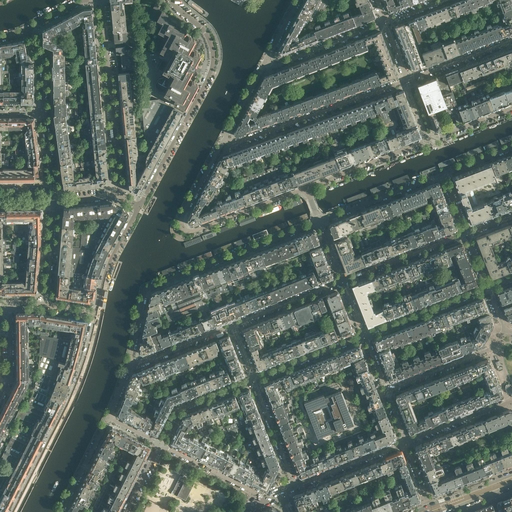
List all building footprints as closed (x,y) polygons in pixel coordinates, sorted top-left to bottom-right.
[(124,8),(122,0),(118,0),(117,0),(111,0),(112,9),(124,8)] [(319,0),(305,0),(303,5),(318,13),(322,8),(325,3),(323,2),(319,0)] [(375,18),(368,0),(358,4),(362,13),(352,17),(355,25),(375,18)] [(404,7),(401,0),(396,0),(397,0),(398,5),(395,6),(397,10),(404,7)] [(469,8),(465,0),(463,0),(461,1),(465,13),(468,12),(467,9),(469,8)] [(475,9),(471,0),(465,0),(469,8),(472,7),(473,10),(475,9)] [(511,2),(511,0),(505,0),(497,3),(496,4),(497,6),(499,5),(503,16),(499,18),(495,19),(498,25),(498,26),(502,37),(506,35),(511,33),(511,2)] [(465,13),(461,1),(456,3),(460,12),(462,11),(463,13),(465,13)] [(460,12),(456,3),(451,5),(456,16),(459,15),(458,12),(460,12)] [(397,10),(395,6),(395,4),(387,7),(389,13),(397,10)] [(303,5),(297,16),(305,20),(309,23),(314,18),(315,18),(318,13),(303,5)] [(456,16),(451,5),(447,6),(450,15),(453,14),(454,17),(456,16)] [(450,15),(447,6),(442,8),(446,20),(449,19),(448,16),(450,15)] [(125,20),(124,8),(112,9),(113,21),(125,20)] [(446,20),(442,8),(437,10),(441,19),(443,18),(444,21),(446,20)] [(88,13),(92,13),(92,9),(83,10),(78,13),(81,18),(85,16),(87,15),(87,14),(88,14),(88,13)] [(441,19),(437,10),(433,12),(437,24),(439,23),(438,20),(441,19)] [(186,82),(201,55),(199,54),(196,53),(194,52),(193,55),(189,52),(195,40),(194,39),(191,38),(190,37),(190,38),(189,37),(187,39),(183,37),(187,30),(186,29),(182,27),(181,26),(180,29),(175,27),(178,22),(176,22),(176,21),(173,20),(171,19),(170,21),(166,19),(168,15),(167,14),(163,12),(162,11),(157,20),(158,21),(162,23),(163,23),(158,32),(159,33),(163,35),(164,36),(166,33),(169,34),(160,51),(161,52),(159,55),(163,57),(165,54),(166,54),(163,60),(168,62),(162,72),(164,73),(165,74),(163,77),(159,79),(156,83),(158,88),(166,92),(164,94),(165,95),(165,96),(168,97),(169,97),(170,97),(171,95),(175,98),(173,102),(185,109),(198,85),(197,84),(194,82),(192,81),(191,84),(186,82)] [(355,25),(352,17),(351,14),(350,12),(345,13),(351,27),(355,25)] [(437,24),(433,12),(428,14),(431,23),(434,22),(435,24),(437,24)] [(82,20),(81,18),(78,13),(73,15),(77,24),(80,23),(80,22),(80,21),(82,20)] [(93,20),(92,13),(88,13),(88,14),(87,14),(87,15),(85,16),(81,18),(82,20),(83,20),(84,21),(93,20)] [(351,27),(345,13),(343,14),(345,19),(342,20),(346,29),(351,27)] [(431,23),(428,14),(423,15),(427,24),(429,23),(430,26),(432,25),(431,23)] [(77,24),(73,15),(67,18),(72,27),(77,24)] [(431,36),(427,24),(423,15),(418,17),(423,29),(426,38),(431,36)] [(303,23),(305,20),(297,16),(294,22),(302,26),(304,23),(303,23)] [(346,29),(342,20),(340,21),(338,16),(336,17),(336,19),(341,31),(346,29)] [(423,29),(418,17),(414,19),(417,28),(419,27),(420,30),(423,29)] [(72,27),(67,18),(62,21),(67,30),(72,27)] [(341,31),(336,19),(334,19),(335,23),(333,24),(336,33),(341,31)] [(405,27),(408,26),(412,25),(413,28),(412,28),(418,43),(422,41),(418,29),(417,28),(414,19),(411,20),(409,21),(410,21),(407,22),(404,23),(394,26),(411,70),(413,71),(421,68),(420,66),(405,27)] [(126,31),(125,20),(113,21),(114,32),(126,31)] [(67,30),(62,21),(57,24),(62,33),(67,30)] [(336,33),(333,24),(330,25),(329,21),(327,22),(332,35),(336,33)] [(301,29),(302,26),(294,22),(291,28),(298,31),(299,32),(300,28),(301,29)] [(332,35),(327,22),(324,23),(326,26),(323,27),(327,37),(332,35)] [(62,33),(57,24),(51,27),(56,35),(58,35),(62,33)] [(327,37),(323,27),(321,28),(320,25),(317,26),(322,39),(327,37)] [(497,39),(493,27),(491,28),(490,25),(486,27),(487,29),(485,30),(489,42),(494,40),(497,39)] [(502,37),(498,26),(498,25),(493,27),(497,39),(502,37)] [(322,39),(317,26),(315,27),(316,30),(314,31),(314,32),(317,40),(322,39)] [(56,35),(51,27),(43,31),(43,32),(43,36),(54,36),(56,35)] [(296,35),(298,31),(291,28),(288,33),(296,38),(299,36),(296,35)] [(485,43),(480,32),(478,32),(478,30),(473,32),(474,34),(472,35),(476,46),(485,43)] [(489,42),(485,30),(480,32),(485,43),(489,42)] [(128,41),(127,31),(126,31),(114,32),(115,43),(128,41)] [(317,40),(314,32),(311,33),(310,32),(308,33),(312,43),(317,40)] [(383,37),(381,32),(372,35),(373,38),(374,40),(383,37)] [(294,40),(296,38),(288,33),(284,41),(290,44),(290,43),(290,42),(292,39),(294,40)] [(312,43),(308,33),(306,34),(306,35),(302,36),(303,37),(306,45),(312,43)] [(371,39),(373,38),(372,35),(364,38),(366,43),(372,41),(371,39)] [(472,48),(468,36),(466,37),(465,35),(461,36),(462,39),(460,39),(464,51),(472,48)] [(476,46),(472,35),(468,36),(472,48),(476,46)] [(306,45),(303,37),(299,38),(299,36),(296,38),(300,47),(306,45)] [(375,46),(385,42),(383,37),(374,40),(373,41),(372,42),(370,43),(371,47),(375,46)] [(300,47),(296,38),(294,40),(295,42),(291,44),(290,43),(290,44),(292,50),(300,47)] [(369,52),(366,43),(364,38),(354,42),(358,51),(360,56),(369,52)] [(464,51),(460,39),(455,41),(453,42),(452,40),(448,41),(449,44),(443,46),(447,58),(452,56),(454,55),(460,53),(464,51)] [(25,47),(24,41),(12,43),(13,50),(25,48),(25,47)] [(292,50),(290,44),(284,41),(279,50),(282,54),(292,50)] [(358,51),(354,42),(349,45),(352,54),(358,51)] [(386,47),(385,42),(375,46),(377,50),(386,47)] [(135,69),(133,48),(127,49),(126,45),(123,46),(116,47),(116,54),(120,54),(122,70),(135,69)] [(352,54),(349,45),(343,47),(346,56),(352,54)] [(447,58),(443,46),(423,54),(426,63),(427,63),(427,65),(447,58)] [(346,56),(343,47),(337,49),(341,58),(346,56)] [(388,52),(386,47),(377,50),(379,55),(388,52)] [(25,49),(25,48),(13,50),(14,52),(16,52),(17,56),(27,54),(27,53),(26,52),(26,51),(26,50),(26,49),(25,49)] [(341,58),(337,49),(331,52),(335,61),(341,58)] [(511,69),(507,59),(511,57),(511,49),(459,69),(459,70),(459,69),(463,79),(482,72),(483,75),(504,67),(505,70),(510,68),(510,69),(511,69)] [(335,61),(331,52),(326,54),(329,63),(335,61)] [(390,56),(388,52),(379,55),(381,60),(390,56)] [(329,63),(326,54),(320,56),(323,65),(329,63)] [(323,65),(320,56),(308,60),(308,61),(312,70),(323,65)] [(392,61),(390,56),(381,60),(382,65),(392,61)] [(34,67),(33,61),(31,59),(22,60),(23,67),(34,67)] [(312,70),(308,61),(302,63),(306,72),(312,70)] [(394,66),(392,61),(382,65),(384,70),(394,66)] [(306,72),(302,63),(297,65),(300,74),(306,72)] [(300,74),(297,65),(291,67),(294,76),(300,74)] [(396,71),(394,66),(384,70),(386,75),(387,75),(387,74),(396,71)] [(294,76),(291,67),(285,70),(289,79),(294,76)] [(289,79),(285,70),(279,72),(283,81),(289,79)] [(461,80),(458,70),(445,74),(449,84),(454,82),(454,84),(457,83),(457,81),(461,80)] [(398,76),(396,71),(387,74),(387,75),(388,77),(389,80),(398,76)] [(283,81),(279,72),(274,74),(277,83),(283,81)] [(381,83),(379,78),(377,73),(368,77),(371,86),(381,83)] [(277,83),(274,74),(273,74),(267,76),(269,80),(269,83),(271,86),(277,83)] [(458,107),(455,100),(454,97),(451,89),(449,84),(445,74),(417,85),(426,107),(435,132),(440,130),(443,128),(439,118),(436,120),(433,111),(446,106),(448,112),(458,108),(458,107)] [(271,86),(269,83),(269,80),(267,76),(264,77),(261,84),(269,89),(271,86)] [(371,86),(368,77),(362,79),(365,88),(371,86)] [(365,88),(362,79),(356,81),(359,90),(365,88)] [(359,90),(356,81),(350,83),(353,92),(359,90)] [(353,92),(350,83),(344,85),(348,95),(353,92)] [(267,94),(269,89),(261,84),(258,90),(267,94)] [(348,95),(344,85),(338,88),(342,97),(348,95)] [(342,97),(338,88),(332,90),(336,99),(342,97)] [(509,103),(504,89),(500,90),(505,104),(509,103)] [(259,108),(267,94),(258,90),(255,95),(253,98),(250,104),(259,108)] [(336,99),(332,90),(321,94),(324,103),(324,104),(336,99)] [(505,104),(500,90),(496,92),(502,106),(505,104)] [(408,103),(403,91),(395,94),(395,95),(393,96),(396,104),(397,107),(408,103)] [(502,106),(496,92),(488,95),(494,109),(502,106)] [(324,103),(321,94),(315,96),(318,105),(324,103)] [(396,104),(393,96),(392,95),(386,97),(390,106),(396,104)] [(494,109),(488,95),(486,95),(487,98),(486,99),(490,110),(494,109)] [(318,105),(315,96),(309,98),(313,107),(318,105)] [(490,110),(486,99),(485,96),(477,99),(478,102),(482,113),(490,110)] [(388,110),(387,108),(390,106),(386,97),(379,99),(389,123),(391,122),(394,120),(392,115),(388,116),(386,111),(388,110)] [(313,107),(309,98),(298,103),(301,112),(313,108),(313,107)] [(166,146),(183,112),(159,99),(141,101),(141,102),(142,104),(142,106),(143,115),(143,117),(143,119),(144,127),(144,129),(144,131),(144,136),(145,138),(146,148),(150,150),(151,149),(151,150),(156,141),(166,146)] [(389,123),(379,99),(373,102),(377,111),(378,111),(383,125),(386,123),(389,123)] [(478,102),(476,103),(475,100),(473,101),(479,115),(482,113),(478,102)] [(479,115),(473,101),(471,101),(472,104),(470,105),(475,116),(479,115)] [(377,111),(373,102),(368,103),(373,116),(375,115),(374,112),(377,111)] [(301,112),(298,103),(292,105),(295,114),(301,112)] [(373,116),(368,103),(364,105),(367,115),(370,114),(371,117),(373,116)] [(410,108),(408,103),(397,107),(399,112),(410,108)] [(475,116),(470,105),(468,106),(467,103),(465,104),(471,118),(475,116)] [(256,114),(259,108),(250,104),(248,109),(256,114)] [(465,104),(458,107),(458,108),(462,118),(463,121),(471,118),(465,104)] [(295,114),(292,105),(286,107),(289,116),(295,114)] [(367,115),(364,105),(359,107),(363,120),(366,119),(365,116),(367,115)] [(289,116),(286,107),(274,111),(278,120),(278,121),(290,116),(289,116)] [(363,120),(359,107),(354,109),(357,118),(360,117),(361,120),(363,120)] [(412,113),(410,108),(399,112),(401,117),(412,113)] [(462,118),(458,108),(448,112),(450,116),(451,118),(453,117),(455,118),(457,123),(463,121),(462,118)] [(255,116),(256,114),(248,109),(247,109),(245,112),(246,112),(243,118),(248,121),(250,117),(252,118),(252,117),(255,116)] [(357,118),(354,109),(349,110),(354,123),(356,122),(355,119),(357,118)] [(354,123),(349,110),(344,112),(348,122),(350,121),(351,124),(354,123)] [(278,120),(274,111),(269,113),(272,122),(278,120)] [(348,122),(344,112),(340,114),(344,127),(347,126),(346,123),(348,122)] [(65,118),(65,115),(65,113),(54,113),(54,115),(54,117),(55,121),(65,120),(65,118)] [(272,122),(269,113),(263,115),(266,124),(272,122)] [(414,118),(412,113),(401,117),(402,122),(414,118)] [(344,127),(340,114),(335,116),(338,125),(341,124),(342,127),(344,127)] [(266,124),(263,115),(257,117),(257,118),(260,127),(266,124)] [(260,127),(257,118),(257,117),(255,116),(252,117),(252,118),(254,119),(255,122),(250,124),(252,130),(260,127)] [(338,125),(335,116),(330,117),(335,130),(337,129),(336,126),(338,125)] [(335,130),(330,117),(325,119),(329,129),(331,128),(332,131),(335,130)] [(36,129),(34,119),(34,118),(30,118),(27,118),(28,128),(26,128),(27,130),(36,129)] [(252,130),(250,124),(248,121),(243,118),(239,124),(245,127),(246,132),(252,130)] [(416,123),(414,118),(402,122),(405,128),(405,127),(412,125),(416,123)] [(329,129),(325,119),(320,121),(325,134),(327,133),(326,130),(329,129)] [(405,143),(400,129),(396,120),(394,120),(391,122),(400,145),(405,143)] [(325,134),(320,121),(316,123),(319,132),(322,131),(323,135),(325,134)] [(391,122),(389,123),(386,123),(395,147),(400,145),(391,122)] [(321,144),(317,133),(319,132),(316,123),(311,125),(315,137),(319,149),(324,147),(323,144),(321,144)] [(395,147),(386,123),(383,125),(381,125),(382,128),(386,137),(390,149),(395,147)] [(421,136),(416,123),(412,125),(413,128),(412,129),(416,139),(420,137),(421,136)] [(245,127),(239,124),(234,134),(236,136),(247,132),(246,132),(245,127)] [(315,137),(311,125),(306,126),(310,136),(312,135),(313,138),(315,137)] [(310,136),(306,126),(301,128),(306,141),(308,140),(307,137),(310,136)] [(410,141),(406,131),(405,127),(405,128),(400,129),(405,143),(410,141)] [(306,141),(301,128),(296,130),(300,139),(302,139),(303,142),(306,141)] [(416,139),(412,129),(406,131),(410,141),(416,139)] [(300,139),(296,130),(292,132),(296,144),(299,143),(298,140),(300,139)] [(296,144),(292,132),(287,133),(290,143),(293,142),(294,145),(296,144)] [(290,143),(287,133),(282,135),(287,148),(289,147),(288,144),(290,143)] [(511,140),(511,134),(499,139),(501,145),(511,140)] [(287,148),(282,135),(277,137),(281,146),(283,146),(284,149),(287,148)] [(135,143),(135,139),(145,138),(144,136),(135,137),(125,138),(125,144),(135,143)] [(281,146),(277,137),(273,139),(277,151),(280,150),(279,147),(281,146)] [(390,149),(386,137),(381,139),(385,151),(390,149)] [(277,151),(273,139),(268,140),(272,150),(274,149),(275,152),(277,151)] [(385,151),(381,139),(376,140),(381,153),(385,151)] [(272,150),(268,140),(263,142),(268,155),(270,154),(269,151),(272,150)] [(381,153),(376,140),(371,142),(376,155),(381,153)] [(159,157),(166,146),(156,141),(151,150),(151,149),(150,150),(149,152),(159,157)] [(351,164),(346,152),(345,148),(343,149),(340,141),(337,143),(340,150),(346,166),(351,164)] [(483,147),(485,151),(499,145),(497,141),(483,147)] [(268,155),(263,142),(259,144),(262,153),(265,152),(266,155),(268,155)] [(376,155),(371,142),(366,144),(371,157),(376,155)] [(346,166),(340,150),(337,143),(335,143),(338,151),(334,152),(335,156),(340,168),(346,166)] [(262,153),(259,144),(254,145),(259,158),(261,157),(260,154),(262,153)] [(371,157),(366,144),(361,146),(366,158),(371,157)] [(259,158),(254,145),(249,147),(253,157),(255,156),(256,159),(259,158)] [(366,158),(361,146),(356,148),(361,160),(366,158)] [(467,152),(469,157),(483,151),(481,146),(467,152)] [(253,157),(249,147),(245,149),(249,161),(252,161),(250,158),(253,157)] [(361,160),(356,148),(351,150),(356,162),(361,160)] [(249,161),(245,149),(240,151),(243,160),(246,159),(247,162),(249,161)] [(356,162),(351,150),(346,152),(351,164),(356,162)] [(243,160),(240,151),(235,152),(240,165),(242,164),(241,161),(243,160)] [(153,168),(159,157),(149,152),(148,154),(149,154),(146,160),(146,162),(146,163),(146,165),(147,165),(153,168)] [(240,165),(235,152),(231,154),(234,164),(236,163),(238,166),(240,165)] [(234,164),(231,154),(226,156),(229,163),(229,165),(231,165),(232,167),(235,166),(234,164)] [(229,163),(226,156),(221,158),(218,163),(225,166),(226,164),(229,163)] [(340,168),(335,156),(328,159),(330,164),(328,165),(330,172),(340,168)] [(330,172),(328,165),(330,164),(328,159),(327,157),(300,168),(301,170),(303,175),(305,174),(307,181),(318,177),(318,176),(320,175),(320,176),(330,172)] [(439,166),(439,167),(440,167),(441,167),(454,162),(455,162),(456,161),(457,160),(457,159),(456,159),(456,158),(455,158),(454,158),(453,158),(453,159),(440,164),(439,164),(439,165),(439,166)] [(508,168),(504,158),(499,159),(503,170),(508,168)] [(503,170),(499,159),(494,161),(499,172),(503,170)] [(499,172),(494,161),(490,163),(494,174),(499,172)] [(135,166),(135,162),(127,162),(128,170),(135,170),(135,167),(135,166)] [(38,179),(38,170),(40,170),(40,166),(40,165),(34,165),(34,169),(27,169),(27,168),(21,168),(21,166),(19,166),(19,163),(11,163),(11,166),(9,166),(9,169),(3,169),(3,170),(0,169),(0,180),(34,181),(35,181),(35,180),(38,180),(38,179)] [(227,168),(225,166),(218,163),(216,167),(227,174),(229,172),(226,170),(227,168)] [(502,196),(501,192),(494,174),(490,163),(452,177),(470,224),(492,215),(489,207),(491,206),(489,201),(494,199),(493,197),(497,195),(498,198),(502,196)] [(285,176),(282,167),(281,164),(278,165),(279,169),(275,171),(278,178),(282,190),(290,187),(285,176)] [(149,176),(153,168),(147,165),(143,173),(149,176)] [(419,174),(419,175),(420,176),(421,176),(434,171),(435,170),(436,169),(437,168),(437,167),(436,167),(435,166),(434,166),(434,167),(433,167),(432,167),(420,172),(419,173),(419,174)] [(227,174),(216,167),(213,171),(222,176),(223,174),(226,176),(227,174)] [(136,177),(135,170),(128,170),(129,180),(135,180),(136,180),(136,177)] [(270,181),(267,174),(265,170),(263,171),(264,174),(263,174),(263,175),(267,185),(271,195),(274,193),(270,181)] [(307,181),(305,174),(303,175),(301,170),(293,173),(298,184),(307,181)] [(221,179),(222,176),(213,171),(211,176),(223,182),(224,180),(221,179)] [(144,186),(149,176),(143,173),(141,176),(140,176),(139,179),(136,177),(136,180),(135,180),(136,181),(137,182),(137,183),(144,186)] [(294,186),(290,175),(288,176),(287,175),(285,176),(290,187),(294,186)] [(410,179),(408,175),(392,181),(394,186),(410,179)] [(223,182),(211,176),(208,181),(209,181),(217,185),(219,183),(221,185),(223,182)] [(85,186),(84,178),(79,179),(79,180),(77,180),(77,181),(77,187),(85,186)] [(140,193),(144,186),(137,183),(137,182),(136,181),(135,180),(129,180),(130,190),(137,194),(140,193)] [(279,192),(274,181),(273,182),(272,180),(270,181),(274,193),(279,192)] [(216,188),(217,185),(209,181),(206,185),(218,191),(219,189),(216,188)] [(431,193),(441,189),(441,188),(440,187),(439,184),(438,183),(437,183),(435,184),(434,184),(434,185),(433,185),(431,186),(429,187),(428,187),(422,189),(425,196),(431,194),(431,193)] [(271,195),(267,185),(265,185),(264,184),(262,184),(267,196),(271,195)] [(388,184),(371,191),(371,192),(371,193),(371,194),(372,194),(372,195),(390,188),(388,184)] [(218,191),(206,185),(204,190),(212,194),(214,192),(216,194),(218,191)] [(263,198),(259,188),(257,188),(256,187),(254,187),(259,200),(263,198)] [(425,196),(422,189),(418,191),(422,201),(426,199),(425,196)] [(443,194),(441,189),(431,193),(431,194),(433,198),(443,194)] [(511,196),(511,194),(510,192),(509,189),(501,192),(502,196),(508,210),(511,208),(511,196)] [(214,195),(212,194),(204,190),(201,194),(210,199),(211,197),(213,198),(214,195)] [(247,204),(243,194),(241,190),(237,191),(242,206),(247,204)] [(255,201),(251,191),(249,191),(248,190),(246,191),(251,203),(255,201)] [(242,206),(237,191),(234,192),(236,197),(232,199),(230,194),(228,195),(228,197),(233,209),(242,206)] [(422,201),(418,191),(413,193),(417,203),(422,201)] [(346,199),(348,203),(367,196),(366,192),(346,199)] [(417,203),(413,193),(408,195),(412,205),(417,203)] [(208,203),(210,199),(201,194),(197,201),(203,204),(205,201),(208,203)] [(445,199),(444,197),(443,194),(433,198),(432,198),(434,203),(445,199)] [(412,205),(408,195),(403,196),(407,207),(412,205)] [(508,210),(502,196),(498,198),(497,195),(493,197),(494,199),(489,201),(491,206),(489,207),(492,215),(492,216),(508,210)] [(407,207),(403,196),(399,198),(403,208),(406,207),(406,209),(403,210),(406,217),(411,215),(407,207)] [(233,209),(228,197),(226,198),(227,201),(225,201),(228,211),(233,209)] [(403,208),(399,198),(394,200),(399,213),(401,212),(400,209),(403,208)] [(224,213),(219,201),(217,201),(216,199),(214,202),(215,205),(219,215),(224,213)] [(304,204),(302,199),(283,207),(285,211),(304,204)] [(447,204),(445,199),(434,203),(436,208),(447,204)] [(228,211),(225,201),(222,202),(221,200),(219,201),(224,213),(228,211)] [(399,213),(394,200),(389,202),(393,212),(395,211),(396,214),(399,213)] [(199,213),(203,204),(197,201),(193,209),(194,209),(197,214),(199,213)] [(393,212),(389,202),(384,204),(389,217),(392,216),(391,213),(393,212)] [(129,213),(128,212),(112,203),(111,203),(111,204),(110,204),(111,214),(110,215),(124,223),(125,220),(126,218),(129,213)] [(102,232),(105,226),(110,215),(111,214),(110,204),(98,205),(99,216),(100,225),(98,229),(102,232)] [(389,217),(384,204),(379,206),(383,216),(386,215),(387,218),(389,217)] [(436,213),(437,213),(449,208),(448,206),(447,206),(447,204),(436,208),(433,209),(433,211),(435,210),(436,213)] [(219,215),(215,205),(212,207),(213,210),(209,212),(212,218),(219,215)] [(374,219),(383,215),(379,206),(349,218),(353,229),(364,225),(366,228),(376,224),(374,219)] [(276,208),(260,214),(259,214),(258,215),(258,216),(258,217),(259,218),(260,218),(261,218),(277,212),(278,211),(279,211),(279,210),(280,210),(280,209),(281,209),(282,208),(281,208),(280,207),(279,207),(278,207),(277,207),(277,208),(276,208)] [(450,213),(449,208),(437,213),(439,218),(445,215),(450,213)] [(202,219),(199,216),(197,214),(194,209),(193,209),(190,214),(198,223),(203,221),(202,219)] [(41,219),(40,210),(32,210),(32,221),(32,222),(34,222),(34,220),(36,220),(36,219),(41,219)] [(212,218),(209,212),(199,216),(202,219),(203,221),(212,218)] [(452,218),(450,213),(445,215),(439,218),(441,222),(442,222),(452,218)] [(198,223),(190,214),(188,218),(188,221),(191,225),(194,225),(198,223)] [(307,214),(287,221),(289,226),(309,219),(307,214)] [(118,233),(124,223),(110,215),(105,226),(118,233)] [(256,221),(254,216),(239,222),(241,227),(256,221)] [(354,230),(353,229),(349,218),(334,223),(340,239),(347,236),(348,236),(346,233),(350,232),(350,231),(354,230)] [(454,222),(452,218),(442,222),(443,226),(444,227),(454,222)] [(41,227),(41,219),(36,219),(36,220),(34,220),(34,222),(32,222),(31,223),(31,227),(41,227)] [(456,228),(454,222),(444,227),(443,226),(443,227),(446,234),(456,230),(456,228)] [(237,227),(236,223),(219,230),(221,233),(237,227)] [(269,229),(271,233),(288,227),(286,223),(269,229)] [(340,239),(334,223),(330,225),(329,227),(332,234),(333,236),(335,241),(340,239)] [(440,236),(437,229),(437,227),(436,225),(431,226),(435,237),(440,236)] [(511,235),(511,234),(509,226),(508,226),(508,225),(495,231),(499,241),(511,235)] [(112,244),(118,233),(105,226),(102,232),(99,237),(112,244)] [(435,237),(431,226),(427,228),(431,239),(435,237)] [(446,234),(443,227),(439,228),(438,226),(437,227),(437,229),(440,236),(446,234)] [(88,261),(93,249),(96,243),(92,241),(98,229),(80,228),(78,246),(80,247),(80,253),(79,259),(78,275),(83,276),(88,261)] [(426,241),(422,230),(419,231),(418,228),(416,229),(421,243),(426,241)] [(431,239),(427,228),(422,230),(426,241),(431,239)] [(421,243),(416,229),(412,231),(413,232),(417,244),(421,243)] [(268,234),(266,230),(252,235),(254,240),(268,234)] [(217,236),(215,231),(201,236),(203,241),(217,236)] [(321,246),(315,232),(314,231),(310,233),(309,233),(313,244),(315,248),(321,246)] [(499,241),(495,231),(476,238),(481,251),(490,248),(489,246),(495,243),(499,241)] [(417,244),(413,232),(407,234),(412,246),(417,244)] [(313,244),(309,233),(307,234),(304,235),(308,246),(313,244)] [(379,239),(377,233),(367,237),(369,243),(379,239)] [(412,246),(407,234),(402,236),(407,248),(412,246)] [(308,246),(304,235),(303,235),(301,236),(299,237),(303,248),(308,246)] [(347,236),(340,239),(335,241),(340,254),(352,250),(347,236)] [(407,248),(402,236),(396,238),(401,251),(407,248)] [(109,249),(112,244),(99,237),(96,243),(93,249),(107,255),(107,254),(108,252),(109,249)] [(203,242),(201,237),(183,243),(185,248),(203,242)] [(234,243),(236,247),(251,241),(249,237),(234,243)] [(304,250),(303,248),(299,237),(297,238),(294,239),(299,251),(304,250)] [(401,251),(396,238),(391,240),(392,242),(396,253),(401,251)] [(303,262),(299,251),(294,239),(288,241),(295,257),(297,264),(298,263),(300,267),(302,266),(301,262),(303,262)] [(295,257),(288,241),(277,245),(283,262),(286,268),(284,269),(284,271),(289,269),(289,267),(291,266),(289,260),(295,257)] [(386,256),(382,245),(380,241),(370,244),(371,247),(376,260),(386,256)] [(396,253),(392,242),(387,243),(391,254),(396,253)] [(233,248),(231,243),(213,250),(215,255),(233,248)] [(391,254),(387,243),(382,245),(386,256),(391,254)] [(453,253),(464,249),(462,244),(461,244),(447,249),(449,255),(450,255),(453,253)] [(72,264),(72,258),(70,258),(70,252),(71,246),(61,245),(58,276),(68,277),(73,277),(74,264),(72,264)] [(283,262),(277,245),(271,248),(278,264),(283,262)] [(323,251),(321,246),(315,248),(309,251),(311,256),(323,251)] [(371,247),(366,249),(371,262),(376,260),(371,247)] [(497,261),(491,247),(490,248),(481,251),(486,265),(495,262),(497,261)] [(278,264),(271,248),(266,250),(272,266),(273,269),(276,268),(274,265),(278,264)] [(103,263),(106,257),(107,255),(93,249),(88,261),(102,266),(103,263)] [(371,262),(366,249),(361,251),(362,253),(361,253),(362,254),(366,264),(371,262)] [(453,263),(450,255),(449,255),(447,249),(443,250),(448,264),(453,263)] [(466,254),(464,249),(453,253),(455,258),(466,254)] [(272,266),(266,250),(260,252),(265,263),(267,268),(272,266)] [(366,264),(362,254),(354,258),(353,257),(354,257),(351,250),(352,250),(340,254),(345,268),(347,272),(350,271),(366,265),(366,264)] [(448,264),(443,250),(439,252),(443,263),(446,262),(447,265),(448,264)] [(324,256),(323,251),(311,256),(313,261),(324,256)] [(212,256),(210,252),(197,257),(199,261),(212,256)] [(265,263),(260,252),(255,254),(259,265),(265,263)] [(443,263),(439,252),(434,254),(438,265),(443,263)] [(259,265),(255,254),(249,256),(257,276),(260,275),(257,266),(259,265)] [(438,265),(434,254),(429,256),(433,267),(438,265)] [(468,259),(466,254),(455,258),(457,263),(468,259)] [(257,276),(249,256),(243,258),(251,278),(257,276)] [(326,261),(324,256),(313,261),(315,266),(326,261)] [(433,267),(429,256),(425,258),(430,271),(432,271),(431,268),(433,267)] [(194,258),(178,264),(179,268),(195,262),(194,258)] [(251,278),(243,258),(238,260),(246,281),(251,278)] [(431,275),(430,271),(425,258),(420,259),(425,270),(428,279),(432,278),(431,275)] [(425,270),(420,259),(415,261),(419,273),(425,270)] [(468,259),(457,263),(459,268),(470,263),(468,259)] [(246,281),(238,260),(232,263),(240,283),(246,281)] [(510,271),(506,260),(496,264),(495,262),(486,265),(491,278),(510,271)] [(100,272),(101,269),(102,266),(88,261),(83,276),(86,276),(97,277),(99,277),(100,272)] [(328,266),(326,261),(315,266),(317,271),(328,266)] [(419,273),(415,261),(411,263),(415,274),(419,273)] [(240,283),(232,263),(227,265),(233,282),(235,285),(240,283)] [(415,274),(411,263),(406,265),(412,279),(414,278),(413,275),(415,274)] [(472,268),(470,263),(459,268),(461,272),(472,268)] [(158,272),(159,276),(177,269),(176,265),(158,272)] [(233,282),(227,265),(221,267),(229,286),(232,285),(231,282),(233,282)] [(412,279),(406,265),(402,266),(406,278),(409,277),(410,279),(412,279)] [(330,271),(328,266),(317,271),(318,276),(330,271)] [(406,278),(402,266),(398,268),(402,279),(406,278)] [(229,286),(221,267),(216,269),(223,288),(229,286)] [(402,279),(398,268),(393,270),(399,284),(401,283),(400,280),(402,279)] [(473,273),(472,268),(461,272),(463,277),(473,273)] [(223,288),(216,269),(210,271),(219,294),(220,294),(225,292),(223,288)] [(399,284),(393,270),(389,272),(393,283),(395,282),(397,284),(399,284)] [(219,294),(210,271),(205,273),(211,290),(205,292),(208,299),(210,298),(214,296),(218,295),(219,294)] [(331,278),(332,276),(330,271),(318,276),(316,277),(318,283),(331,278)] [(316,277),(314,274),(314,272),(308,274),(313,285),(318,283),(316,277)] [(396,289),(393,283),(389,272),(384,273),(389,284),(391,291),(396,289)] [(211,290),(205,273),(199,275),(205,292),(211,290)] [(389,284),(384,273),(380,275),(385,289),(387,292),(389,291),(387,285),(389,284)] [(475,278),(473,273),(463,277),(465,282),(475,278)] [(313,285),(308,274),(306,275),(305,274),(303,275),(308,287),(313,285)] [(208,299),(199,275),(193,277),(200,294),(202,301),(206,299),(208,299)] [(308,287),(303,275),(301,276),(301,277),(299,278),(303,289),(308,287)] [(385,289),(380,275),(376,277),(380,288),(382,287),(383,290),(385,289)] [(463,290),(460,284),(461,284),(459,278),(456,279),(455,276),(453,277),(459,291),(463,290)] [(195,303),(202,301),(200,294),(193,277),(171,286),(179,307),(165,312),(170,325),(199,313),(195,303)] [(380,288),(376,277),(372,278),(376,289),(380,288)] [(459,291),(453,277),(451,278),(452,281),(450,281),(455,293),(459,291)] [(303,289),(299,278),(296,279),(296,278),(293,279),(298,291),(303,289)] [(367,293),(367,291),(375,289),(375,288),(376,290),(376,289),(372,278),(371,278),(363,282),(355,285),(352,286),(353,287),(358,301),(360,306),(370,302),(366,293),(367,293)] [(476,284),(477,283),(475,278),(465,282),(461,284),(460,284),(463,290),(469,287),(476,284)] [(298,291),(293,279),(291,280),(292,281),(289,282),(293,293),(298,291)] [(455,293),(450,281),(446,283),(450,295),(455,293)] [(293,293),(289,282),(286,283),(286,282),(284,283),(289,295),(293,293)] [(289,295),(284,283),(281,284),(282,285),(279,286),(284,297),(289,295)] [(450,295),(446,283),(441,285),(445,296),(450,295)] [(440,298),(436,287),(434,288),(433,285),(431,286),(436,300),(440,298)] [(445,296),(441,285),(436,287),(440,298),(445,296)] [(94,299),(95,294),(96,288),(84,287),(72,286),(72,288),(71,299),(90,302),(90,301),(91,301),(93,299),(93,298),(94,299)] [(165,312),(179,307),(171,286),(159,290),(162,298),(164,302),(165,305),(147,312),(146,317),(146,319),(158,315),(165,312)] [(284,297),(279,286),(277,287),(276,286),(274,287),(279,299),(284,297)] [(436,300),(431,286),(429,287),(430,289),(428,290),(432,301),(436,300)] [(71,299),(72,288),(70,288),(69,289),(68,287),(68,288),(67,289),(57,288),(56,297),(71,299)] [(279,299),(274,287),(272,288),(272,289),(270,290),(274,301),(279,299)] [(511,300),(507,288),(502,290),(506,301),(511,300)] [(162,298),(159,290),(155,292),(154,293),(153,293),(152,294),(151,295),(151,296),(150,297),(150,298),(150,299),(148,305),(158,301),(159,301),(159,299),(162,298)] [(274,301),(270,290),(267,291),(267,290),(264,291),(269,303),(274,301)] [(432,301),(428,290),(423,292),(427,303),(432,301)] [(506,301),(502,290),(498,292),(497,293),(503,309),(511,305),(511,302),(507,303),(506,301)] [(269,303),(264,291),(262,292),(262,293),(260,294),(264,305),(269,303)] [(328,301),(340,296),(339,292),(337,292),(322,298),(324,303),(329,302),(328,301)] [(427,303),(423,292),(418,294),(422,305),(427,303)] [(264,305),(260,294),(257,295),(257,294),(255,295),(260,307),(264,305)] [(417,307),(413,296),(411,297),(410,294),(408,295),(409,298),(413,309),(417,307)] [(422,305),(418,294),(413,296),(417,307),(422,305)] [(260,307),(255,295),(252,296),(253,297),(250,298),(255,309),(260,307)] [(342,301),(340,296),(328,301),(329,302),(330,306),(342,301)] [(413,309),(409,298),(407,298),(406,296),(403,297),(409,310),(413,309)] [(409,310),(403,297),(401,298),(402,300),(400,301),(405,312),(409,310)] [(255,309),(250,298),(248,299),(247,298),(245,299),(250,311),(255,309)] [(327,309),(324,303),(322,298),(317,300),(321,309),(321,310),(322,311),(327,309)] [(489,314),(483,299),(482,298),(478,300),(482,311),(484,317),(489,314)] [(205,312),(208,311),(210,310),(206,299),(202,301),(195,303),(199,313),(201,317),(206,329),(211,327),(207,316),(205,312)] [(250,311),(245,299),(243,300),(243,301),(240,302),(245,313),(250,311)] [(317,300),(311,302),(317,317),(323,315),(322,311),(321,310),(318,311),(318,310),(321,309),(317,300)] [(482,311),(478,300),(473,302),(477,313),(482,311)] [(147,312),(165,305),(164,302),(161,303),(160,304),(158,301),(148,305),(147,312)] [(344,306),(342,301),(330,306),(332,310),(344,306)] [(405,312),(400,301),(396,303),(400,314),(405,312)] [(245,313),(240,302),(238,303),(238,302),(235,303),(240,315),(245,313)] [(318,319),(317,317),(311,302),(307,304),(294,309),(290,310),(290,311),(296,325),(297,327),(302,325),(301,323),(312,318),(313,321),(318,319)] [(387,319),(383,308),(383,309),(375,313),(374,311),(373,311),(370,302),(360,306),(366,322),(368,326),(371,325),(374,324),(387,319)] [(400,314),(396,303),(395,302),(391,303),(391,304),(396,316),(400,314)] [(477,313),(473,302),(468,303),(473,315),(477,313)] [(240,315),(235,303),(233,304),(233,305),(231,306),(235,317),(240,315)] [(392,317),(386,303),(384,304),(385,307),(383,308),(387,319),(392,317)] [(396,316),(391,304),(389,305),(388,303),(386,303),(392,317),(396,316)] [(473,315),(468,303),(464,305),(468,316),(473,315)] [(235,317),(231,306),(231,305),(228,306),(228,305),(225,306),(230,319),(235,317)] [(469,319),(468,316),(464,305),(460,307),(464,318),(466,317),(467,320),(469,319)] [(511,305),(503,309),(505,314),(511,311),(511,305)] [(230,319),(225,306),(223,307),(224,308),(221,309),(226,321),(230,319)] [(346,311),(344,306),(332,310),(333,314),(332,314),(333,317),(346,311)] [(464,318),(460,307),(456,308),(454,309),(459,320),(464,318)] [(226,321),(221,309),(218,310),(218,309),(215,310),(221,323),(226,321)] [(459,320),(454,309),(453,310),(449,311),(454,322),(459,320)] [(216,325),(211,313),(210,310),(208,311),(211,316),(209,317),(208,316),(207,316),(211,327),(216,325)] [(221,323),(215,310),(213,311),(214,312),(211,313),(216,325),(221,323)] [(296,325),(290,311),(286,313),(291,325),(292,327),(296,325)] [(348,317),(346,311),(333,317),(334,319),(335,318),(337,322),(348,317)] [(454,322),(449,311),(445,313),(451,327),(453,326),(452,323),(454,322)] [(28,323),(28,313),(16,313),(16,314),(16,319),(16,320),(17,320),(25,320),(25,321),(27,324),(28,323)] [(291,325),(286,313),(281,314),(286,326),(288,325),(291,325)] [(451,327),(445,313),(441,314),(446,325),(447,325),(449,328),(451,327)] [(286,326),(281,314),(276,316),(281,329),(283,328),(283,327),(286,326)] [(446,325),(441,314),(436,316),(440,327),(446,325)] [(489,314),(484,317),(478,319),(480,324),(482,323),(491,319),(489,314)] [(157,330),(155,324),(158,323),(158,324),(161,323),(158,315),(146,319),(142,336),(143,336),(150,333),(156,331),(157,330)] [(281,329),(276,316),(271,319),(275,330),(278,328),(279,329),(281,329)] [(440,327),(436,316),(431,318),(435,329),(440,327)] [(206,329),(201,317),(199,318),(200,321),(197,322),(200,331),(206,329)] [(337,327),(338,327),(350,322),(348,317),(337,322),(333,323),(334,326),(338,325),(337,326),(337,327)] [(435,329),(431,318),(427,320),(432,334),(434,333),(433,330),(435,329)] [(275,330),(271,319),(266,321),(271,333),(273,332),(272,331),(275,330)] [(490,332),(493,325),(491,319),(482,323),(482,325),(481,327),(490,332)] [(84,332),(86,323),(85,322),(77,320),(76,329),(76,331),(76,335),(83,337),(84,332)] [(200,331),(197,322),(193,324),(192,320),(190,321),(195,333),(200,331)] [(432,334),(427,320),(423,321),(427,333),(429,332),(430,335),(432,334)] [(195,333),(190,321),(188,322),(189,325),(186,327),(189,335),(195,333)] [(271,333),(266,321),(261,323),(264,331),(265,334),(268,333),(269,333),(271,333)] [(427,333),(423,321),(418,323),(422,334),(427,333)] [(352,327),(350,322),(338,327),(340,331),(352,327)] [(264,331),(261,323),(253,326),(254,329),(256,329),(258,328),(258,330),(261,331),(262,330),(262,332),(264,331)] [(422,334),(418,323),(413,325),(417,336),(422,334)] [(189,335),(186,327),(183,328),(181,325),(179,326),(184,338),(189,335)] [(417,336),(413,325),(408,327),(412,338),(417,336)] [(173,342),(168,330),(167,326),(161,328),(163,332),(166,330),(167,334),(164,336),(168,344),(173,342)] [(184,338),(179,326),(177,327),(178,330),(175,331),(179,340),(184,338)] [(253,332),(257,330),(256,329),(254,329),(253,326),(244,330),(243,331),(245,335),(251,333),(251,332),(253,331),(253,332)] [(338,338),(336,332),(334,327),(329,329),(333,340),(338,338)] [(338,338),(353,332),(353,331),(352,327),(340,331),(336,332),(338,338)] [(412,338),(408,327),(403,329),(407,340),(412,338)] [(490,332),(481,327),(480,327),(478,330),(478,328),(476,327),(475,330),(487,337),(490,332)] [(168,344),(164,336),(162,337),(159,329),(157,330),(156,331),(157,334),(162,346),(168,344)] [(179,340),(175,331),(172,333),(170,329),(168,330),(173,342),(179,340)] [(328,342),(333,340),(329,329),(324,331),(328,342)] [(407,340),(403,329),(398,331),(402,342),(407,340)] [(258,336),(257,333),(258,332),(257,330),(253,332),(254,333),(251,334),(251,333),(245,335),(247,340),(258,336)] [(487,337),(475,330),(473,332),(475,333),(476,332),(477,333),(475,337),(478,338),(485,342),(487,337)] [(328,342),(324,331),(319,333),(324,344),(328,342)] [(406,353),(405,350),(402,342),(398,331),(394,332),(398,343),(402,354),(406,353)] [(398,343),(394,332),(389,334),(393,345),(398,343)] [(154,343),(151,336),(150,333),(143,336),(144,338),(146,338),(147,338),(149,342),(147,343),(149,347),(150,346),(150,345),(154,343)] [(324,344),(319,333),(315,334),(319,346),(324,344)] [(81,348),(83,337),(76,335),(74,334),(73,336),(72,336),(72,340),(71,346),(81,348)] [(162,346),(157,334),(151,336),(154,343),(156,349),(162,346)] [(319,346),(315,334),(310,336),(314,347),(319,346)] [(393,345),(389,334),(384,336),(388,345),(391,344),(391,346),(393,345)] [(77,360),(57,356),(59,343),(66,345),(67,339),(65,339),(62,339),(56,338),(50,337),(46,336),(40,335),(40,356),(75,367),(77,360)] [(231,341),(229,336),(216,341),(217,344),(220,343),(221,345),(231,341)] [(258,336),(247,340),(250,350),(257,347),(261,345),(260,343),(261,342),(260,338),(259,338),(258,336)] [(314,347),(310,336),(305,338),(310,349),(314,347)] [(388,345),(384,336),(379,338),(383,347),(388,345)] [(463,353),(459,344),(458,341),(451,343),(448,344),(445,337),(435,341),(438,348),(443,361),(463,353)] [(474,349),(471,341),(470,339),(466,341),(466,340),(467,339),(466,337),(463,338),(468,351),(474,349)] [(310,349),(305,338),(301,340),(305,351),(310,349)] [(383,347),(379,338),(373,340),(378,353),(382,351),(381,348),(383,347)] [(468,351),(463,338),(460,339),(461,341),(463,342),(459,344),(463,353),(468,351)] [(483,345),(485,342),(478,338),(471,341),(474,349),(483,345)] [(80,351),(81,348),(71,346),(72,340),(68,340),(67,339),(66,345),(59,343),(57,356),(77,360),(80,351)] [(305,351),(301,340),(296,342),(300,353),(305,351)] [(218,346),(217,344),(216,341),(209,343),(214,354),(217,353),(216,352),(217,351),(216,349),(219,348),(218,346)] [(233,345),(231,341),(221,345),(223,349),(233,345)] [(300,353),(296,342),(291,344),(296,355),(300,353)] [(146,353),(144,349),(149,347),(147,343),(145,344),(145,343),(143,344),(142,343),(141,344),(139,351),(142,354),(143,354),(146,353)] [(156,349),(154,343),(150,345),(150,346),(149,347),(144,349),(146,353),(156,349)] [(214,354),(209,343),(204,345),(210,360),(212,359),(211,355),(214,354)] [(296,355),(291,344),(287,345),(291,357),(296,355)] [(210,360),(204,345),(200,347),(204,358),(206,357),(208,361),(210,360)] [(235,351),(233,345),(223,349),(225,354),(235,351)] [(291,357),(287,345),(282,347),(286,358),(291,357)] [(364,358),(359,346),(353,348),(357,358),(359,357),(360,360),(364,358)] [(204,358),(200,347),(195,349),(200,364),(202,363),(201,359),(204,358)] [(259,355),(258,352),(258,351),(257,347),(250,350),(254,359),(257,358),(257,356),(259,355)] [(286,358),(282,347),(277,349),(282,360),(286,358)] [(357,358),(353,348),(348,350),(352,360),(357,358)] [(443,361),(438,348),(435,349),(436,351),(436,354),(434,355),(437,363),(443,361)] [(200,364),(195,349),(190,351),(194,362),(197,361),(198,364),(200,364)] [(282,360),(277,349),(273,351),(277,362),(282,360)] [(390,354),(388,349),(382,351),(378,353),(380,358),(390,354)] [(352,360),(348,350),(343,352),(347,363),(351,361),(350,360),(352,360)] [(194,362),(190,351),(185,353),(191,367),(193,367),(192,363),(194,362)] [(236,355),(235,351),(225,354),(227,359),(236,355)] [(277,362),(273,351),(268,353),(272,364),(277,362)] [(437,363),(434,355),(432,355),(430,354),(429,351),(426,352),(432,365),(437,363)] [(347,363),(343,352),(339,354),(343,364),(347,363)] [(432,365),(426,352),(424,353),(425,356),(425,358),(423,359),(426,368),(432,365)] [(191,367),(185,353),(180,355),(185,366),(187,365),(188,368),(191,367)] [(272,364),(268,353),(264,355),(268,366),(272,364)] [(391,353),(390,354),(380,358),(382,362),(393,358),(391,353)] [(343,364),(339,354),(334,356),(338,366),(343,364)] [(185,366),(180,355),(175,357),(181,371),(183,370),(182,367),(185,366)] [(238,360),(236,355),(227,359),(228,364),(238,360)] [(264,368),(259,357),(260,357),(259,355),(257,356),(257,358),(254,359),(258,369),(259,369),(264,368)] [(268,366),(264,355),(260,357),(259,357),(264,368),(268,366)] [(426,368),(423,359),(421,360),(419,358),(418,355),(415,357),(421,370),(426,368)] [(70,383),(75,367),(40,356),(38,371),(70,383)] [(338,367),(338,366),(334,356),(329,358),(334,369),(338,367)] [(181,371),(175,357),(171,359),(175,370),(177,369),(179,372),(181,371)] [(421,370),(415,357),(413,358),(414,360),(414,363),(412,363),(415,372),(421,370)] [(334,369),(329,358),(325,360),(329,370),(334,369)] [(366,363),(364,358),(360,360),(354,362),(356,366),(356,367),(366,363)] [(394,366),(393,364),(394,363),(393,362),(394,361),(393,358),(382,362),(385,370),(392,367),(394,366)] [(175,370),(171,359),(166,361),(168,367),(169,367),(170,369),(169,369),(170,373),(172,372),(172,371),(175,370)] [(483,368),(491,365),(489,360),(487,359),(475,364),(479,373),(481,372),(481,371),(481,370),(484,369),(483,368)] [(240,365),(238,360),(228,364),(230,369),(240,365)] [(329,370),(325,360),(320,362),(324,372),(329,370)] [(415,372),(412,363),(410,364),(408,363),(407,360),(404,361),(409,374),(415,372)] [(167,368),(168,367),(166,361),(161,363),(165,374),(168,373),(168,374),(170,373),(169,369),(168,370),(167,368)] [(409,374),(404,361),(401,362),(403,365),(402,367),(400,368),(404,376),(409,374)] [(324,372),(320,362),(315,363),(319,374),(324,372)] [(165,374),(161,363),(156,365),(158,371),(159,371),(160,373),(159,373),(161,377),(163,376),(162,375),(165,374)] [(319,374),(315,363),(310,365),(315,376),(319,374)] [(359,371),(368,367),(366,363),(356,367),(356,366),(355,367),(357,372),(359,371)] [(479,373),(475,364),(468,367),(471,375),(475,374),(476,375),(479,374),(479,373)] [(158,373),(157,371),(158,371),(156,365),(151,367),(155,378),(158,377),(159,378),(161,377),(159,373),(158,373)] [(242,370),(240,365),(230,369),(232,374),(242,370)] [(315,376),(310,365),(306,367),(310,378),(315,376)] [(494,373),(491,365),(483,368),(484,369),(485,372),(483,373),(485,377),(494,373)] [(155,378),(151,367),(146,369),(148,375),(149,375),(150,377),(149,377),(151,381),(153,380),(153,379),(155,378)] [(310,378),(306,367),(301,369),(305,380),(310,378)] [(370,373),(368,367),(359,371),(361,376),(359,375),(356,376),(357,379),(370,373)] [(394,372),(393,370),(392,367),(385,370),(387,376),(392,374),(391,373),(394,372)] [(471,375),(468,367),(459,371),(463,381),(466,380),(465,378),(472,376),(471,375)] [(404,376),(400,368),(393,370),(394,372),(395,374),(397,379),(404,376)] [(148,377),(147,375),(148,375),(146,369),(141,371),(146,382),(148,380),(149,382),(151,381),(149,377),(148,377)] [(230,377),(229,375),(227,371),(225,372),(224,369),(221,370),(226,382),(231,380),(230,377)] [(305,380),(301,369),(296,371),(300,382),(305,380)] [(226,382),(221,370),(219,370),(220,374),(218,375),(221,384),(226,382)] [(244,375),(242,370),(232,374),(233,376),(230,377),(231,380),(244,375)] [(62,403),(70,383),(38,371),(35,380),(31,389),(51,398),(62,403)] [(146,382),(141,371),(137,373),(140,381),(142,380),(143,383),(146,382)] [(300,382),(296,371),(291,373),(296,384),(300,382)] [(463,381),(459,371),(451,374),(454,383),(460,381),(460,382),(463,381)] [(221,384),(218,375),(215,376),(214,372),(212,373),(217,386),(221,384)] [(140,381),(137,373),(136,373),(132,375),(130,380),(137,384),(138,381),(140,381)] [(217,386),(212,373),(209,374),(211,378),(208,379),(212,388),(217,386)] [(296,384),(291,373),(287,375),(291,385),(296,384)] [(372,379),(370,373),(357,379),(358,381),(360,380),(362,378),(363,382),(372,379)] [(498,381),(494,373),(485,377),(486,379),(487,379),(488,381),(487,382),(488,385),(498,381)] [(397,379),(395,374),(392,375),(392,374),(387,376),(390,382),(397,379)] [(454,383),(451,374),(443,377),(447,386),(454,383)] [(291,385),(287,375),(282,376),(284,383),(286,387),(291,385)] [(212,388),(208,379),(206,379),(205,376),(203,377),(208,390),(212,388)] [(284,383),(282,376),(272,380),(275,386),(284,383)] [(208,390),(203,377),(200,378),(202,381),(199,382),(203,392),(208,390)] [(447,386),(443,377),(436,380),(440,389),(447,386)] [(28,384),(28,378),(17,378),(18,378),(18,380),(16,383),(25,388),(26,385),(27,386),(28,384)] [(374,384),(372,379),(363,382),(365,387),(363,386),(360,387),(361,390),(374,384)] [(138,387),(139,385),(137,384),(130,380),(128,385),(141,392),(142,389),(138,387)] [(203,392),(199,382),(197,383),(196,380),(193,381),(198,393),(203,392)] [(275,386),(272,380),(271,381),(265,383),(264,385),(266,389),(274,386),(275,386)] [(440,389),(436,380),(428,383),(432,392),(440,389)] [(198,393),(193,381),(191,382),(192,385),(190,386),(193,395),(198,393)] [(501,390),(498,381),(488,385),(490,389),(491,389),(492,392),(493,393),(501,390)] [(24,391),(25,388),(16,383),(13,390),(23,395),(25,391),(24,391)] [(432,392),(428,383),(421,386),(425,395),(432,392)] [(193,395),(190,386),(188,387),(186,384),(184,385),(189,397),(193,395)] [(377,390),(374,384),(361,390),(362,392),(365,391),(366,389),(368,394),(377,390)] [(141,392),(128,385),(127,390),(136,395),(137,393),(140,394),(141,392)] [(189,397),(184,385),(182,385),(183,389),(181,390),(181,391),(184,399),(189,397)] [(276,391),(274,386),(266,389),(268,395),(276,391)] [(425,395),(421,386),(413,389),(416,396),(417,398),(425,395)] [(184,399),(181,391),(177,393),(177,392),(177,391),(176,388),(174,389),(179,401),(184,399)] [(179,401),(174,389),(172,390),(173,393),(174,394),(170,395),(173,403),(179,401)] [(253,399),(251,394),(250,390),(249,389),(235,395),(239,405),(242,403),(253,399)] [(416,396),(413,389),(404,392),(406,397),(408,397),(409,398),(410,399),(416,396)] [(21,399),(23,395),(13,390),(9,396),(18,401),(20,398),(21,399)] [(135,397),(136,395),(127,390),(125,395),(137,401),(138,399),(135,397)] [(382,403),(379,397),(379,395),(377,390),(368,394),(366,395),(367,398),(369,397),(370,399),(371,401),(372,405),(370,405),(367,406),(368,408),(382,403)] [(502,396),(502,395),(503,395),(503,394),(501,390),(493,393),(492,392),(490,393),(490,392),(489,391),(487,392),(490,401),(491,400),(502,396)] [(281,396),(279,391),(277,392),(276,391),(268,395),(270,401),(281,396)] [(322,412),(319,413),(320,417),(322,420),(325,418),(326,421),(332,418),(337,430),(353,423),(341,391),(324,398),(324,395),(323,395),(327,405),(321,407),(322,412)] [(490,401),(487,392),(486,391),(483,393),(483,394),(479,395),(483,404),(490,401)] [(407,399),(406,397),(404,392),(396,396),(395,397),(397,402),(407,399)] [(483,404),(479,395),(478,393),(476,394),(476,395),(470,398),(474,407),(483,404)] [(137,401),(125,395),(122,401),(129,404),(131,404),(132,401),(136,403),(137,401)] [(173,403),(170,395),(167,397),(164,401),(163,401),(164,400),(161,399),(160,401),(171,407),(173,403)] [(239,405),(235,395),(230,397),(234,408),(239,406),(239,405)] [(322,412),(321,407),(327,405),(323,395),(304,403),(311,420),(320,417),(319,413),(322,412)] [(17,404),(18,401),(9,396),(6,403),(16,408),(18,404),(17,404)] [(51,425),(59,408),(46,403),(32,396),(29,402),(28,402),(24,413),(51,425)] [(283,402),(281,396),(270,401),(272,407),(282,403),(283,402)] [(234,408),(230,397),(225,399),(229,410),(234,408)] [(474,407),(470,398),(470,397),(467,398),(468,399),(462,401),(465,411),(474,407)] [(59,408),(62,403),(51,398),(49,401),(47,401),(46,403),(59,408)] [(229,410),(225,399),(220,401),(224,412),(229,410)] [(255,404),(253,399),(242,403),(244,408),(255,404)] [(409,405),(407,399),(397,402),(400,409),(409,405)] [(123,418),(128,409),(127,409),(129,404),(122,401),(121,404),(117,413),(118,415),(123,418)] [(171,407),(160,401),(159,404),(161,405),(162,404),(163,405),(161,408),(169,412),(171,407)] [(224,412),(220,401),(215,403),(219,414),(224,412)] [(465,411),(462,401),(455,404),(455,402),(452,404),(452,405),(456,414),(465,411)] [(14,412),(16,408),(6,403),(3,410),(12,414),(13,411),(14,412)] [(219,414),(215,403),(210,405),(214,415),(214,416),(219,414)] [(275,412),(289,407),(288,404),(284,405),(283,406),(282,403),(272,407),(273,409),(275,412)] [(384,409),(382,403),(368,408),(369,411),(372,410),(374,408),(375,412),(384,409)] [(257,408),(255,404),(244,408),(246,413),(257,408)] [(214,415),(210,405),(205,407),(207,412),(208,412),(209,414),(208,414),(211,424),(214,423),(211,416),(214,415)] [(412,411),(409,405),(400,409),(402,415),(412,411)] [(456,414),(452,405),(447,407),(447,406),(444,407),(448,418),(456,414)] [(211,424),(208,414),(206,415),(206,413),(207,412),(205,407),(200,409),(204,419),(206,418),(209,425),(211,424)] [(286,414),(285,410),(287,410),(290,409),(289,407),(275,412),(276,416),(277,418),(286,414)] [(448,418),(444,407),(441,407),(442,409),(437,411),(441,420),(445,419),(448,418)] [(166,418),(169,412),(161,408),(159,412),(158,412),(158,411),(156,410),(155,412),(166,418)] [(259,413),(257,408),(246,413),(248,417),(259,413)] [(130,422),(135,413),(128,409),(123,418),(130,422)] [(204,419),(200,409),(195,411),(197,416),(198,416),(199,418),(198,418),(201,428),(204,427),(201,420),(204,419)] [(386,414),(384,409),(375,412),(377,416),(375,416),(372,417),(373,420),(377,418),(386,414)] [(511,421),(511,410),(510,410),(509,410),(510,410),(509,409),(503,412),(504,412),(503,412),(499,413),(503,423),(506,422),(505,419),(506,419),(507,418),(507,420),(507,421),(511,422),(511,421)] [(10,417),(12,414),(3,410),(0,414),(0,416),(9,421),(11,418),(10,417)] [(51,425),(24,413),(19,410),(12,424),(16,426),(44,438),(51,425)] [(201,428),(198,418),(196,419),(196,417),(197,416),(195,411),(190,413),(194,423),(196,422),(199,429),(201,428)] [(414,417),(412,411),(402,415),(405,421),(414,417)] [(441,420),(437,411),(433,413),(432,411),(430,412),(435,423),(438,422),(441,420)] [(166,418),(155,412),(154,414),(156,415),(157,415),(155,419),(156,420),(163,423),(166,418)] [(435,423),(430,412),(428,413),(429,414),(424,416),(425,418),(428,426),(431,424),(431,425),(435,423)] [(137,425),(141,417),(142,416),(135,413),(130,422),(137,425)] [(194,423),(190,413),(184,415),(181,421),(190,426),(191,424),(194,423)] [(247,424),(246,421),(251,419),(252,422),(261,419),(260,416),(259,413),(248,417),(244,419),(226,426),(228,431),(242,426),(247,424)] [(503,423),(499,413),(493,416),(492,417),(492,416),(491,417),(495,426),(503,423)] [(279,424),(293,418),(292,416),(289,417),(288,418),(286,414),(277,418),(278,420),(279,424)] [(388,420),(386,414),(377,418),(379,422),(374,423),(375,426),(388,420)] [(142,428),(148,416),(146,415),(145,418),(145,419),(141,417),(137,425),(142,428)] [(8,425),(9,421),(0,416),(0,424),(5,427),(7,425),(8,425)] [(150,426),(152,423),(148,421),(148,420),(149,420),(150,417),(148,416),(142,428),(148,431),(150,426)] [(337,430),(332,418),(326,421),(325,418),(322,420),(320,417),(311,420),(318,438),(337,430)] [(417,423),(414,417),(405,421),(407,427),(417,423)] [(495,426),(491,417),(489,418),(489,417),(484,420),(488,429),(495,426)] [(292,430),(291,426),(289,422),(291,422),(294,421),(293,418),(279,424),(281,427),(281,429),(283,434),(284,436),(298,430),(297,428),(292,430)] [(428,426),(425,418),(418,421),(418,422),(419,424),(417,424),(419,430),(425,427),(428,426)] [(263,424),(262,421),(261,419),(252,422),(253,426),(252,426),(252,425),(248,427),(249,430),(263,424)] [(160,430),(163,423),(156,420),(153,426),(160,430)] [(391,427),(388,420),(375,426),(376,428),(381,426),(382,430),(384,429),(391,427)] [(488,429),(484,420),(477,422),(481,432),(482,437),(485,436),(483,431),(488,429)] [(193,427),(190,426),(181,421),(178,426),(185,430),(187,431),(189,427),(190,428),(192,429),(193,427)] [(481,432),(477,422),(469,425),(475,440),(478,439),(476,434),(481,432)] [(419,430),(417,424),(417,423),(407,427),(409,432),(411,433),(419,430)] [(265,430),(264,427),(263,424),(249,430),(250,432),(254,431),(254,430),(255,429),(256,433),(265,430)] [(475,440),(469,425),(462,428),(466,438),(471,436),(473,440),(475,440)] [(44,438),(16,426),(14,431),(41,445),(44,438)] [(158,434),(160,430),(153,426),(152,427),(150,426),(148,431),(156,435),(158,434)] [(177,445),(182,436),(182,435),(185,430),(178,426),(171,441),(171,442),(177,445)] [(114,437),(118,430),(112,427),(111,428),(106,436),(113,440),(114,437)] [(394,435),(391,427),(384,429),(389,441),(389,442),(395,439),(395,438),(394,435)] [(466,438),(462,428),(455,431),(461,445),(464,444),(462,440),(466,438)] [(384,429),(382,430),(383,434),(380,436),(383,444),(389,441),(384,429)] [(118,442),(123,433),(118,430),(114,437),(116,438),(115,440),(115,441),(118,442)] [(268,435),(266,432),(265,430),(256,433),(258,437),(257,437),(256,437),(253,438),(253,441),(268,435)] [(296,438),(294,434),(296,434),(299,433),(298,430),(284,436),(285,439),(286,442),(296,438)] [(32,462),(41,445),(14,431),(7,444),(8,445),(6,448),(5,449),(12,452),(19,455),(32,462)] [(461,445),(455,431),(448,434),(452,443),(457,441),(459,446),(461,445)] [(383,444),(380,436),(376,437),(374,432),(372,433),(377,446),(383,444)] [(124,445),(129,435),(123,433),(118,442),(124,445)] [(377,446),(372,433),(369,434),(371,438),(368,440),(372,449),(377,446)] [(452,443),(448,434),(441,437),(447,451),(449,450),(447,445),(452,443)] [(130,448),(135,438),(129,435),(124,445),(130,448)] [(270,441),(269,438),(268,435),(253,441),(254,443),(258,442),(258,441),(259,440),(260,444),(270,441)] [(111,448),(114,441),(114,440),(113,440),(106,436),(103,443),(111,448)] [(184,449),(189,440),(182,436),(177,445),(184,449)] [(189,452),(196,438),(194,437),(193,439),(193,441),(189,439),(189,440),(184,449),(189,452)] [(354,456),(349,443),(348,439),(347,437),(341,439),(342,442),(345,441),(347,444),(348,447),(345,449),(349,458),(354,456)] [(372,449),(368,440),(364,441),(363,437),(361,438),(366,451),(372,449)] [(447,451),(441,437),(434,440),(438,449),(442,447),(444,452),(447,451)] [(135,451),(140,441),(135,438),(130,448),(135,451)] [(195,454),(200,444),(196,442),(197,442),(199,439),(196,438),(189,452),(195,454)] [(288,447),(302,442),(301,439),(298,440),(297,442),(296,438),(286,442),(287,444),(288,447)] [(366,451),(361,438),(359,439),(360,443),(353,446),(351,442),(349,443),(354,456),(366,451)] [(438,449),(434,440),(428,442),(430,448),(431,450),(431,451),(432,451),(434,450),(435,453),(439,451),(438,449)] [(142,451),(145,444),(140,441),(135,451),(138,452),(140,450),(142,451)] [(272,446),(270,442),(270,441),(260,444),(262,448),(261,448),(257,449),(258,452),(272,446)] [(300,450),(298,445),(300,446),(303,444),(302,442),(288,447),(290,451),(291,453),(300,450)] [(430,448),(428,442),(416,447),(416,448),(415,448),(417,453),(430,448)] [(112,448),(111,448),(103,443),(100,448),(114,456),(115,453),(111,451),(112,448)] [(201,457),(207,444),(205,443),(204,445),(204,446),(200,444),(195,454),(201,457)] [(146,457),(151,448),(150,446),(145,444),(142,451),(141,454),(146,457)] [(206,460),(211,450),(207,448),(208,447),(210,445),(207,444),(201,457),(206,460)] [(274,452),(273,449),(272,446),(258,452),(259,454),(263,453),(262,452),(263,452),(265,455),(274,452)] [(349,458),(345,449),(342,450),(340,446),(338,447),(343,460),(349,458)] [(343,460),(338,447),(336,448),(338,452),(334,453),(335,454),(338,462),(343,460)] [(114,456),(100,448),(98,453),(107,458),(108,456),(113,458),(114,456)] [(212,463),(218,449),(216,448),(215,450),(215,452),(211,450),(206,460),(212,463)] [(430,458),(429,455),(427,451),(428,451),(429,451),(431,450),(430,448),(417,453),(421,464),(434,459),(433,457),(430,458)] [(509,465),(503,448),(501,449),(501,451),(501,453),(502,452),(503,453),(502,454),(502,456),(500,457),(504,467),(509,465)] [(511,464),(511,452),(509,453),(508,451),(507,452),(506,451),(508,450),(507,448),(505,448),(503,448),(509,465),(511,464)] [(32,462),(19,455),(16,460),(10,457),(12,452),(5,449),(4,451),(3,454),(0,459),(0,460),(7,464),(13,467),(26,474),(32,462)] [(217,466),(222,455),(218,453),(219,453),(221,450),(218,449),(212,463),(217,466)] [(293,459),(306,453),(305,451),(302,452),(302,453),(300,450),(291,453),(291,455),(292,455),(293,459)] [(338,462),(335,454),(330,456),(331,453),(329,450),(327,452),(332,465),(338,462)] [(223,468),(229,455),(227,454),(224,452),(222,455),(217,466),(223,468)] [(276,457),(274,452),(265,455),(266,459),(265,459),(261,460),(262,463),(276,457)] [(332,465),(327,452),(324,453),(325,456),(327,457),(323,459),(326,467),(332,465)] [(504,467),(500,457),(497,458),(496,456),(495,456),(495,455),(496,455),(495,453),(493,452),(491,453),(498,470),(504,467)] [(106,461),(107,458),(98,453),(95,459),(109,466),(110,463),(106,461)] [(143,464),(146,457),(141,454),(140,453),(138,453),(135,459),(143,464)] [(303,462),(301,457),(303,458),(308,456),(307,453),(306,453),(293,459),(295,465),(303,462)] [(405,461),(402,454),(400,453),(392,457),(395,465),(398,464),(405,461)] [(498,470),(491,453),(489,453),(489,455),(490,457),(491,457),(491,458),(490,458),(491,460),(488,461),(492,472),(498,470)] [(228,471),(233,461),(229,459),(231,458),(232,456),(229,455),(223,468),(228,471)] [(326,467),(323,459),(318,461),(319,458),(317,455),(315,456),(320,469),(326,467)] [(320,469),(315,456),(312,457),(313,460),(315,462),(311,464),(311,465),(312,466),(315,472),(320,469)] [(278,463),(276,457),(262,463),(263,465),(267,464),(268,462),(269,466),(278,463)] [(396,466),(395,465),(392,457),(386,459),(391,474),(394,473),(393,469),(392,469),(391,468),(396,466)] [(486,474),(480,457),(477,458),(476,460),(477,462),(478,461),(479,462),(478,463),(479,466),(477,467),(480,476),(486,474)] [(492,472),(488,461),(485,463),(484,460),(483,461),(483,460),(484,459),(483,458),(481,457),(480,457),(486,474),(492,472)] [(109,466),(95,459),(92,464),(102,468),(103,466),(108,468),(109,466)] [(140,470),(143,464),(135,459),(133,463),(131,462),(128,460),(127,463),(140,470)] [(234,474),(240,460),(238,459),(237,462),(237,463),(233,461),(228,471),(234,474)] [(391,474),(386,459),(379,462),(383,471),(386,470),(386,469),(388,475),(391,474)] [(433,466),(432,462),(435,461),(434,459),(421,464),(424,469),(433,466)] [(463,483),(457,466),(454,459),(448,461),(448,462),(450,466),(452,472),(438,478),(428,482),(433,493),(435,494),(463,483)] [(239,477),(244,467),(240,465),(242,464),(243,462),(240,460),(234,474),(239,477)] [(409,472),(405,461),(398,464),(398,465),(402,475),(403,474),(409,472)] [(480,476),(477,467),(474,468),(473,465),(472,465),(471,464),(472,464),(472,462),(469,461),(468,462),(475,479),(480,476)] [(298,471),(310,466),(309,464),(306,465),(305,466),(303,462),(295,465),(298,471)] [(383,471),(379,462),(372,465),(376,474),(383,471)] [(475,479),(468,462),(466,463),(465,464),(466,466),(467,466),(468,467),(466,467),(468,470),(465,471),(469,481),(475,479)] [(140,470),(127,463),(126,466),(129,467),(131,467),(129,471),(137,475),(140,470)] [(275,474),(279,467),(280,466),(279,465),(278,463),(269,466),(270,468),(268,471),(275,474)] [(101,470),(102,468),(92,464),(90,468),(104,475),(105,473),(101,470)] [(245,480),(252,466),(249,465),(248,467),(248,469),(244,467),(239,477),(245,480)] [(250,482),(255,473),(253,473),(252,473),(255,467),(252,465),(252,466),(245,480),(250,482)] [(315,472),(312,466),(311,465),(310,466),(298,471),(300,476),(301,477),(315,472)] [(376,474),(372,465),(364,468),(368,477),(376,474)] [(439,474),(438,472),(439,472),(440,473),(442,472),(443,470),(442,467),(440,466),(438,467),(438,468),(437,469),(436,468),(434,468),(433,466),(424,469),(428,482),(438,478),(436,475),(439,474)] [(469,481),(465,471),(462,472),(461,469),(460,470),(460,469),(461,468),(460,467),(458,466),(457,466),(463,483),(469,481)] [(0,511),(1,511),(6,511),(20,487),(26,474),(13,467),(1,490),(0,489),(0,511)] [(104,475),(90,468),(87,473),(97,478),(98,476),(103,478),(104,475)] [(368,477),(364,468),(357,471),(361,480),(368,477)] [(272,482),(275,474),(268,471),(265,469),(264,471),(265,472),(263,477),(264,478),(272,482)] [(134,481),(137,475),(129,471),(127,475),(125,473),(122,472),(121,475),(134,481)] [(361,480),(357,471),(349,474),(353,483),(361,480)] [(412,482),(409,472),(403,474),(407,484),(412,482)] [(96,481),(97,478),(87,473),(85,478),(99,485),(100,483),(96,481)] [(262,481),(262,479),(258,477),(259,475),(255,473),(250,482),(259,487),(262,481)] [(353,483),(349,474),(342,477),(345,486),(353,483)] [(134,481),(121,475),(120,477),(123,478),(125,479),(123,483),(131,487),(134,481)] [(186,500),(194,483),(180,476),(173,491),(172,490),(171,493),(174,494),(186,500)] [(345,486),(342,477),(334,480),(338,489),(345,486)] [(99,485),(85,478),(83,483),(92,488),(93,485),(96,486),(95,487),(98,488),(99,485)] [(268,490),(272,482),(264,478),(262,481),(259,487),(266,490),(268,490)] [(338,489),(334,480),(326,483),(330,492),(338,489)] [(416,491),(412,482),(407,484),(411,493),(416,491)] [(91,490),(92,488),(83,483),(80,488),(94,495),(96,492),(93,491),(93,492),(91,490)] [(128,493),(131,487),(123,483),(121,486),(120,485),(117,483),(115,486),(128,493)] [(330,492),(326,483),(322,485),(321,485),(320,485),(326,500),(329,498),(327,493),(330,492)] [(411,504),(407,494),(406,491),(403,493),(402,491),(403,490),(400,484),(397,485),(405,506),(411,504)] [(326,500),(320,485),(319,486),(318,486),(314,488),(318,497),(321,496),(323,501),(326,500)] [(405,506),(397,485),(393,487),(396,493),(397,494),(397,495),(394,496),(399,509),(405,506)] [(128,493),(115,486),(114,489),(117,490),(119,491),(117,494),(125,499),(128,493)] [(371,499),(368,500),(369,503),(372,511),(379,511),(373,495),(369,487),(364,489),(363,489),(367,498),(370,496),(371,499)] [(94,495),(80,488),(78,492),(87,497),(89,495),(91,496),(91,497),(93,498),(94,495)] [(318,497),(314,488),(311,489),(311,490),(310,490),(309,490),(308,490),(313,502),(314,501),(315,504),(318,503),(316,498),(318,497)] [(367,498),(363,489),(357,491),(359,496),(363,495),(364,499),(367,498)] [(399,509),(394,496),(391,498),(390,496),(391,495),(388,489),(385,490),(393,511),(399,509)] [(313,502),(308,490),(307,491),(308,491),(306,491),(302,493),(306,501),(306,502),(309,501),(310,503),(311,502),(312,505),(315,504),(314,501),(313,502)] [(391,511),(393,511),(385,490),(381,492),(384,498),(385,498),(386,500),(382,501),(386,511),(391,511)] [(419,499),(416,491),(411,493),(407,494),(411,504),(418,501),(419,501),(419,499)] [(86,500),(87,497),(78,492),(75,497),(90,504),(91,501),(89,500),(88,501),(86,500)] [(306,501),(302,493),(294,496),(293,498),(294,498),(296,504),(302,502),(306,501)] [(123,504),(125,499),(117,494),(115,498),(113,497),(111,495),(110,497),(123,504)] [(386,511),(382,501),(379,502),(378,501),(379,500),(376,494),(373,495),(379,511),(386,511)] [(90,504),(75,497),(73,502),(80,505),(83,507),(84,504),(86,505),(86,506),(88,507),(90,504)] [(123,504),(110,497),(108,500),(111,501),(113,502),(111,506),(119,510),(123,504)] [(511,511),(511,503),(510,498),(502,501),(505,507),(504,508),(505,511),(511,511)] [(372,511),(369,503),(366,504),(365,501),(362,502),(363,505),(366,511),(372,511)] [(505,511),(504,508),(505,507),(502,501),(497,503),(497,506),(499,511),(505,511)] [(76,511),(80,505),(73,502),(67,511),(76,511)] [(306,511),(307,511),(304,504),(303,503),(302,502),(296,504),(299,511),(306,511)] [(332,511),(328,503),(319,507),(321,511),(332,511)]
